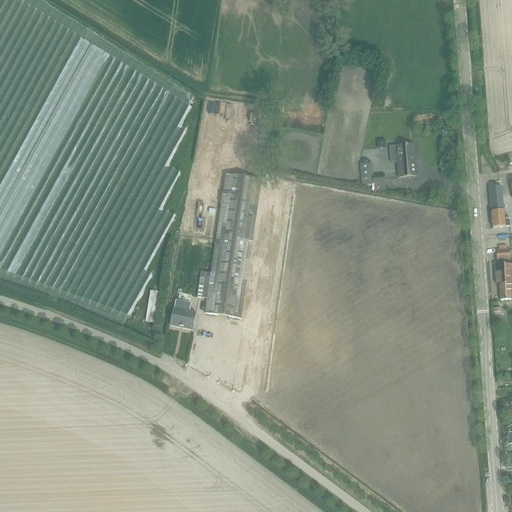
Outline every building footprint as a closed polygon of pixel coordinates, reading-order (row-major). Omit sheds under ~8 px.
[(417,177),(414,145),(396,147),(399,178),(417,177)] [(368,164),(360,165),(362,185),(374,185),(373,176),(369,176),(368,164)] [(225,175),(218,225),(211,273),(202,272),(198,297),(207,298),(205,314),(241,319),(261,180),(225,175)] [(511,227),(510,218),(504,218),(502,192),(489,193),(493,229),(511,227)] [(509,260),(508,250),(495,251),(496,261),(509,260)] [(494,266),(495,280),(496,285),(499,284),(500,301),(511,300),(509,284),(510,283),(508,265),(494,266)] [(157,312),(164,313),(167,292),(161,290),(157,312)] [(195,312),(187,311),(188,303),(173,301),(169,327),(193,330),(195,312)]
